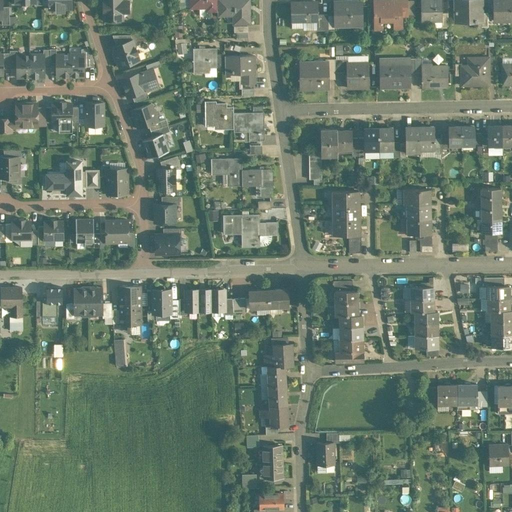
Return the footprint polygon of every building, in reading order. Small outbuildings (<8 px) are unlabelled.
[(71,7),(70,0),(49,0),(49,4),(49,5),(49,6),(49,8),(56,8),(56,10),(64,10),(64,8),(71,7)] [(103,0),(104,19),(123,19),(123,12),(129,12),(128,0),(103,0)] [(217,0),(190,0),(190,7),(200,7),(207,7),(207,10),(217,10),(217,0)] [(249,0),(223,0),(224,12),(234,12),(234,23),(250,23),(249,0)] [(401,0),(374,1),(374,21),(382,21),(394,20),(394,28),(402,28),(402,16),(401,0)] [(402,16),(415,15),(414,0),(410,0),(401,0),(402,16)] [(441,0),(420,0),(421,21),(442,21),(442,13),(441,0)] [(481,0),(454,0),(455,22),(465,21),(465,20),(480,20),(482,20),(481,13),(481,0)] [(511,0),(493,0),(494,21),(511,20),(511,0)] [(361,1),(334,1),(334,14),(335,23),(351,22),(351,25),(362,25),(361,1)] [(317,2),(291,2),(292,21),(303,21),(317,20),(317,15),(317,2)] [(328,15),(317,15),(317,20),(317,30),(328,30),(328,15)] [(303,28),(303,30),(317,30),(317,20),(303,21),(303,28)] [(374,21),(374,30),(382,29),(382,21),(374,21)] [(132,39),(130,34),(112,34),(116,45),(132,39)] [(116,45),(112,46),(114,53),(113,53),(115,60),(117,60),(119,67),(140,60),(133,39),(132,39),(116,45)] [(94,66),(88,48),(81,48),(81,53),(84,53),(84,66),(94,66)] [(216,48),(194,48),(194,71),(205,71),(205,66),(216,66),(216,53),(216,48)] [(43,53),(30,54),(30,77),(44,76),(44,67),(44,53),(43,53)] [(81,53),(70,54),(70,76),(84,76),(84,66),(84,53),(81,53)] [(17,54),(17,68),(17,77),(30,77),(30,54),(17,54)] [(70,76),(70,54),(56,54),(56,67),(56,76),(70,76)] [(225,54),(216,54),(216,66),(225,66),(225,56),(225,54)] [(255,55),(225,56),(225,66),(225,71),(232,71),(232,73),(234,73),(234,71),(244,70),(244,82),(253,82),(255,82),(255,55)] [(474,57),(474,65),(462,65),(461,65),(461,75),(461,85),(489,85),(489,57),(474,57)] [(347,63),(347,58),(335,59),(335,72),(347,72),(347,63)] [(335,59),(325,59),(325,62),(326,62),(327,79),(335,79),(335,72),(335,59)] [(325,62),(305,62),(305,72),(303,72),(303,88),(327,88),(327,79),(326,62),(325,62)] [(347,63),(347,72),(347,87),(368,87),(368,62),(347,63)] [(400,64),(381,65),(381,87),(409,86),(409,72),(409,63),(408,63),(400,63),(400,64)] [(511,63),(502,64),(502,84),(511,84),(511,63)] [(447,66),(432,66),(431,64),(422,64),(422,72),(422,86),(447,86),(447,66)] [(153,68),(122,78),(128,96),(132,95),(146,90),(159,86),(153,68)] [(146,90),(132,95),(134,102),(148,97),(146,90)] [(65,101),(58,101),(58,103),(52,103),(52,106),(52,121),(53,121),(59,121),(59,123),(66,123),(66,121),(72,121),(72,106),(72,103),(65,103),(65,101)] [(233,106),(226,107),(226,103),(215,103),(215,101),(206,101),(206,117),(203,117),(203,125),(214,124),(215,128),(233,127),(233,112),(233,106)] [(103,125),(103,102),(86,102),(86,106),(86,124),(86,125),(88,125),(102,125),(103,125)] [(151,102),(132,109),(138,128),(148,124),(157,121),(155,115),(157,114),(155,108),(153,109),(151,102)] [(37,107),(37,103),(16,103),(16,118),(11,118),(11,126),(37,126),(37,125),(37,107)] [(46,106),(37,107),(37,125),(46,124),(46,122),(46,106)] [(78,121),(78,124),(86,124),(86,106),(78,106),(78,121)] [(264,139),(263,112),(233,112),(233,127),(249,127),(250,139),(262,139),(264,139)] [(11,118),(0,118),(0,131),(11,131),(11,126),(11,118)] [(157,121),(148,124),(150,130),(167,124),(168,124),(166,118),(157,121)] [(167,124),(150,130),(152,136),(163,132),(163,133),(170,131),(167,124)] [(511,144),(511,124),(502,125),(502,145),(511,144)] [(502,125),(487,125),(487,132),(488,145),(502,145),(502,125)] [(462,144),(461,126),(448,126),(448,134),(448,144),(449,144),(462,144)] [(474,126),(461,126),(462,144),(475,144),(474,133),(474,126)] [(393,127),(379,128),(379,150),(394,149),(393,142),(393,127)] [(419,127),(405,127),(405,142),(406,152),(420,152),(420,151),(419,127)] [(434,127),(419,127),(420,151),(434,151),(434,148),(435,148),(434,138),(434,127)] [(337,128),(320,129),(321,152),(321,156),(337,156),(337,149),(337,130),(337,128)] [(379,150),(379,128),(364,128),(364,143),(364,150),(379,150)] [(352,130),(337,130),(337,149),(352,149),(352,144),(352,130)] [(152,136),(142,139),(144,146),(146,145),(147,150),(146,151),(148,157),(149,157),(150,158),(158,155),(158,154),(169,150),(163,133),(163,132),(152,136)] [(448,134),(440,134),(441,138),(441,149),(449,149),(449,144),(448,144),(448,134)] [(262,145),(250,145),(250,151),(250,153),(262,153),(262,145)] [(22,156),(22,148),(4,148),(4,156),(16,156),(22,156)] [(321,156),(321,152),(309,152),(309,160),(321,160),(321,156)] [(177,155),(160,161),(162,168),(175,167),(175,168),(181,168),(177,155)] [(4,156),(0,156),(0,165),(0,177),(9,177),(17,177),(18,177),(18,170),(19,169),(19,164),(17,163),(16,163),(16,156),(4,156)] [(241,157),(211,158),(212,173),(230,173),(230,185),(242,184),(242,170),(241,157)] [(67,160),(68,174),(47,174),(47,187),(52,187),(52,192),(68,192),(68,193),(81,193),(81,186),(86,186),(85,170),(81,170),(80,160),(76,160),(75,159),(72,159),(72,160),(67,160)] [(110,164),(101,164),(101,175),(107,175),(107,168),(110,168),(110,164)] [(263,166),(260,167),(260,169),(242,170),(242,184),(258,184),(258,196),(270,196),(270,186),(272,186),(272,169),(264,169),(263,166)] [(175,168),(175,167),(162,168),(157,168),(158,190),(175,190),(175,168)] [(110,168),(107,168),(107,175),(107,192),(127,192),(127,168),(110,168)] [(99,169),(85,169),(85,170),(86,186),(85,187),(100,186),(99,169)] [(500,188),(481,188),(481,189),(482,203),(500,203),(500,188)] [(429,189),(404,189),(397,189),(398,204),(407,204),(429,204),(429,189)] [(358,190),(333,190),(333,205),(358,205),(358,190)] [(179,203),(179,195),(161,196),(161,204),(174,203),(175,204),(179,203)] [(174,203),(161,204),(155,204),(155,222),(175,221),(175,204),(174,203)] [(500,217),(500,203),(482,203),(482,217),(481,217),(501,217),(500,217)] [(429,204),(407,204),(408,218),(430,218),(429,204)] [(358,205),(333,205),(334,220),(359,219),(358,205)] [(209,219),(219,219),(219,208),(209,208),(209,219)] [(259,214),(224,215),(224,232),(242,232),(242,245),(259,245),(261,245),(266,244),(268,243),(270,241),(271,239),(271,237),(271,234),(266,234),(265,222),(259,222),(259,214)] [(93,217),(93,218),(76,218),(76,233),(76,241),(76,242),(77,242),(85,242),(85,246),(94,246),(94,233),(93,217)] [(501,217),(481,217),(481,218),(482,218),(482,232),(485,232),(497,232),(501,232),(501,231),(500,217),(501,217)] [(57,220),(56,218),(50,218),(50,220),(43,220),(44,225),(44,240),(64,239),(63,219),(57,220)] [(430,218),(408,218),(408,233),(420,233),(430,233),(430,232),(430,218)] [(25,220),(25,219),(18,219),(18,220),(11,220),(12,223),(12,237),(12,239),(31,238),(31,220),(25,220)] [(128,232),(128,219),(106,220),(106,233),(106,242),(107,242),(128,241),(128,232)] [(359,219),(334,220),(334,234),(349,234),(359,234),(359,233),(359,219)] [(277,222),(265,222),(266,234),(271,234),(277,234),(277,222)] [(179,234),(179,233),(163,234),(155,234),(155,253),(179,252),(179,234)] [(468,241),(452,242),(453,250),(469,249),(468,241)] [(504,277),(484,277),(484,286),(487,286),(504,285),(504,277)] [(138,285),(120,285),(121,305),(122,305),(138,305),(139,305),(138,285)] [(504,285),(487,286),(487,293),(489,293),(489,298),(509,298),(509,285),(504,285)] [(21,286),(2,286),(2,306),(10,306),(21,306),(21,286)] [(62,302),(62,286),(47,287),(47,300),(42,300),(42,315),(57,315),(57,302),(62,302)] [(433,299),(433,286),(411,287),(411,299),(433,299)] [(89,313),(88,288),(82,288),(82,289),(74,289),(74,303),(74,313),(75,313),(89,313)] [(94,289),(94,288),(88,288),(89,313),(102,312),(103,312),(103,302),(103,288),(94,289)] [(224,298),(224,288),(211,289),(211,310),(212,310),(212,316),(224,315),(224,313),(224,309),(224,298)] [(288,288),(268,289),(269,306),(282,306),(289,305),(288,288)] [(170,289),(153,290),(153,312),(170,312),(170,300),(170,289)] [(199,310),(199,289),(186,289),(186,298),(186,310),(187,310),(199,310)] [(211,310),(211,289),(199,289),(199,310),(211,310)] [(268,289),(248,290),(249,307),(256,307),(269,306),(268,289)] [(357,290),(335,290),(336,303),(357,302),(357,290)] [(232,298),(232,297),(224,298),(224,309),(224,313),(233,313),(233,312),(232,298)] [(246,297),(232,298),(233,312),(247,311),(246,297)] [(489,298),(487,298),(487,305),(489,305),(489,310),(491,310),(509,310),(509,298),(489,298)] [(179,299),(170,300),(170,312),(170,318),(180,317),(180,314),(179,299)] [(433,299),(411,299),(411,311),(415,311),(433,311),(433,310),(433,299)] [(112,302),(103,302),(103,312),(102,312),(103,317),(113,317),(112,302)] [(357,302),(336,303),(336,315),(340,315),(358,314),(357,302)] [(74,313),(74,303),(66,303),(66,318),(75,318),(75,313),(74,313)] [(138,305),(122,305),(123,324),(128,324),(139,324),(138,305)] [(21,306),(10,306),(10,316),(21,316),(21,306)] [(270,314),(269,306),(256,307),(256,315),(270,314)] [(269,306),(270,314),(283,314),(282,306),(269,306)] [(511,309),(509,310),(491,310),(491,317),(493,317),(493,322),(511,321),(511,309)] [(433,310),(433,311),(415,311),(415,323),(437,323),(437,310),(433,310)] [(485,322),(491,322),(493,322),(493,317),(491,317),(491,310),(489,310),(485,310),(485,322)] [(358,314),(340,315),(340,327),(362,326),(361,314),(358,314)] [(21,316),(10,316),(10,330),(21,330),(21,316)] [(511,333),(511,321),(493,322),(491,322),(492,329),(494,329),(494,334),(511,333)] [(437,335),(437,323),(415,323),(416,335),(437,335)] [(139,324),(128,324),(128,332),(139,331),(139,324)] [(362,326),(340,327),(340,338),(340,339),(362,338),(362,326)] [(511,333),(494,334),(493,334),(492,334),(492,341),(494,341),(494,346),(492,346),(511,345),(511,333)] [(388,335),(390,346),(397,346),(395,335),(388,335)] [(437,335),(416,335),(416,347),(437,347),(437,335)] [(288,337),(271,337),(271,344),(271,345),(274,344),(288,343),(288,337)] [(362,338),(340,339),(340,338),(334,338),(333,339),(334,351),(335,351),(341,350),(341,351),(362,350),(362,338)] [(124,339),(114,339),(116,365),(126,364),(124,339)] [(288,343),(274,344),(271,345),(271,344),(267,344),(268,354),(265,354),(265,361),(275,361),(275,365),(284,364),(292,364),(291,343),(288,343)] [(362,350),(341,351),(341,350),(335,351),(336,360),(335,360),(335,361),(363,360),(362,350)] [(275,365),(267,365),(268,374),(268,385),(285,384),(284,364),(275,365)] [(260,374),(260,386),(268,385),(268,374),(260,374)] [(285,384),(268,385),(269,398),(270,405),(286,404),(285,384)] [(457,402),(457,384),(437,384),(437,386),(437,403),(457,402)] [(477,384),(457,384),(457,402),(477,402),(477,396),(477,390),(477,384)] [(269,398),(268,385),(260,386),(261,399),(269,398)] [(511,385),(497,385),(497,404),(511,403),(511,385)] [(428,386),(428,407),(437,407),(437,403),(437,386),(428,386)] [(487,390),(477,390),(477,396),(480,396),(480,406),(487,406),(487,390)] [(286,404),(270,405),(271,408),(260,409),(261,416),(265,416),(265,425),(271,425),(277,425),(277,426),(279,426),(279,425),(287,424),(286,404)] [(277,425),(271,425),(265,425),(266,434),(278,433),(277,426),(277,425)] [(339,432),(326,432),(326,442),(333,441),(333,442),(334,442),(339,442),(339,432)] [(257,434),(246,434),(247,446),(258,446),(257,434)] [(326,442),(316,442),(317,464),(318,472),(334,471),(334,463),(333,442),(333,441),(326,442)] [(282,444),(263,445),(264,477),(283,476),(282,444)] [(508,444),(489,445),(489,464),(508,463),(508,444)] [(503,472),(502,464),(489,464),(490,472),(503,472)] [(255,474),(242,474),(243,487),(256,487),(255,474)] [(236,494),(239,498),(245,494),(242,490),(236,494)] [(284,492),(259,493),(259,508),(267,508),(284,508),(284,492)]
